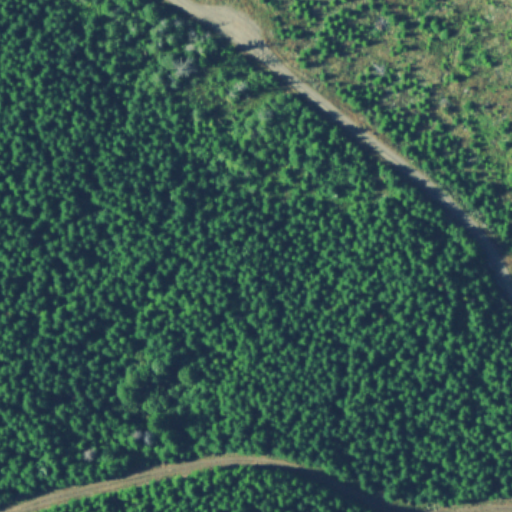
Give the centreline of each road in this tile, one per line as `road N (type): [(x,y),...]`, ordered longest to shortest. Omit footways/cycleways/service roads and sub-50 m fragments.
road 1 (track): [(511,509),(409,510),(297,467),(228,455),(0,510)]
road 2 (track): [(176,0),(304,86),(472,223),(511,287)]
